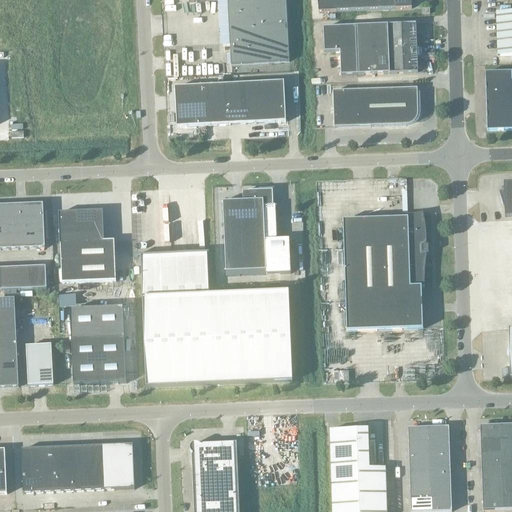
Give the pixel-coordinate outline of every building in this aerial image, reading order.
[(115,35),(113,0),(56,0),(3,3),(5,40),(115,35)] [(290,63),(286,0),(227,0),(231,66),(290,63)] [(318,0),(319,14),(412,10),(411,0),(318,0)] [(511,12),(496,13),(497,57),(511,56),(511,12)] [(324,54),(340,53),(341,77),(417,74),(415,26),(323,29),(324,54)] [(118,63),(13,67),(15,121),(121,117),(118,63)] [(511,81),(511,73),(486,74),(487,132),(511,131),(511,81)] [(177,129),(286,123),(284,83),(175,89),(177,129)] [(416,121),(418,118),(418,114),(417,90),(333,93),(334,129),(407,127),(410,126),(414,124),(416,121)] [(504,192),(500,193),(505,210),(505,218),(511,217),(511,331),(509,331),(510,380),(511,379),(511,183),(504,183),(504,192)] [(277,242),(275,207),(273,207),(273,191),(249,192),(249,193),(243,193),(243,202),(223,203),(226,273),(266,272),(266,276),(291,275),(289,241),(277,242)] [(43,205),(25,206),(0,207),(0,251),(45,249),(43,205)] [(62,285),(116,282),(114,242),(104,243),(102,213),(59,215),(62,285)] [(425,272),(427,255),(428,247),(426,247),(426,236),(425,225),(423,214),(415,216),(408,217),(408,219),(343,222),(347,333),(423,330),(422,288),(425,288),(425,272)] [(292,383),(289,293),(209,296),(207,254),(141,257),(146,389),(292,383)] [(0,270),(0,292),(47,290),(46,268),(0,270)] [(16,301),(0,301),(0,387),(19,387),(16,301)] [(123,309),(70,311),(72,342),(74,387),(127,384),(125,340),(123,309)] [(54,386),(52,346),(26,348),(28,388),(54,386)] [(511,510),(511,426),(480,427),(483,511),(511,510)] [(408,430),(411,511),(451,511),(449,428),(408,430)] [(330,431),(332,511),(386,511),(386,469),(370,470),(368,430),(330,431)] [(195,511),(239,511),(236,445),(219,446),(219,443),(218,443),(218,446),(192,447),(195,511)] [(102,447),(21,450),(23,495),(104,492),(135,490),(133,446),(102,447)]
